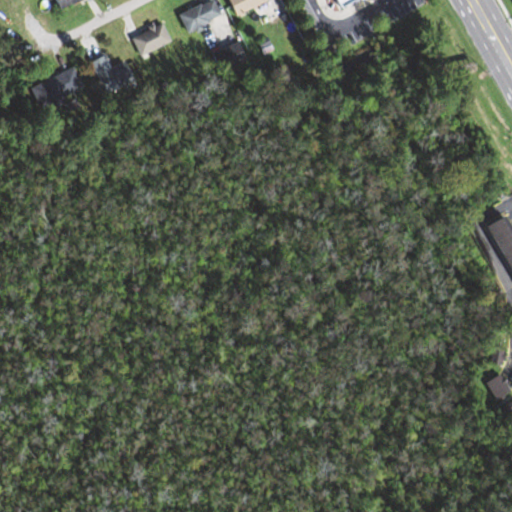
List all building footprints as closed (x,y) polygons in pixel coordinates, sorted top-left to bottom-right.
[(49,0),(55,11),(75,0),(49,0)] [(217,18),(209,0),(206,0),(175,15),(183,33),(217,18)] [(223,0),(232,16),(262,1),(262,0),(223,0)] [(330,0),(334,9),(353,0),(330,0)] [(137,56),(167,41),(158,23),(128,38),(137,56)] [(208,52),(214,71),(243,61),(237,42),(208,52)] [(87,62),(101,95),(130,82),(121,62),(107,68),(101,55),(87,62)] [(71,68),(29,87),(40,111),(82,92),(71,68)] [(511,277),(481,225),(497,215),(511,239),(511,277)] [(493,401),(508,391),(497,374),(482,383),(493,401)]
